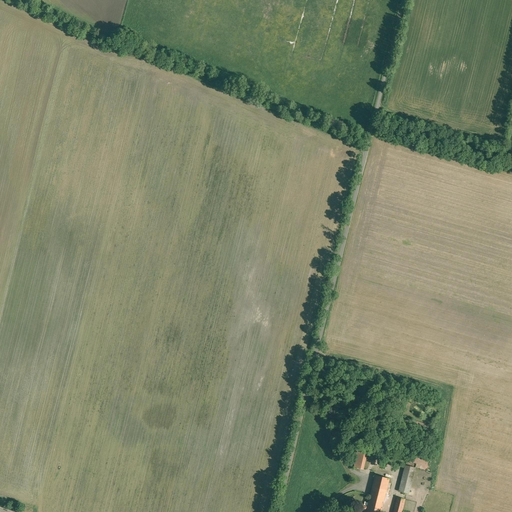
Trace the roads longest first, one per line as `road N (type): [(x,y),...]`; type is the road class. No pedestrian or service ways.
road 1 (unclassified): [(405,0),(275,511)]
road 2 (track): [(366,139),(142,44),(119,46),(24,0)]
